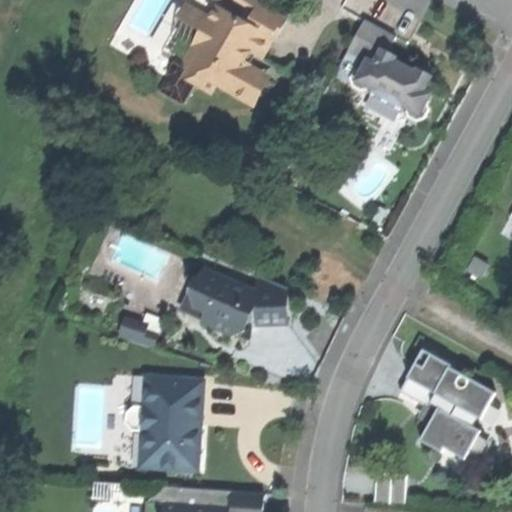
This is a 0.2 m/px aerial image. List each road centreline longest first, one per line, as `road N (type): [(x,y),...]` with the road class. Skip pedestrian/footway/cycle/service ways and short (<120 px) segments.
road 1 (residential): [(310,511),(311,467),(336,390),(390,281)]
road 2 (residential): [(390,281),(511,69)]
road 3 (residential): [(511,349),(390,281)]
